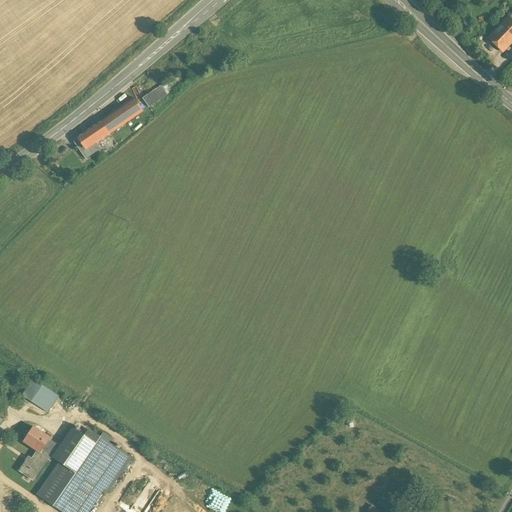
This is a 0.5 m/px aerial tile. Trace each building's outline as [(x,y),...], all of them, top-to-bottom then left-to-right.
[(511,21),(508,19),(490,38),(503,51),(511,42),(511,21)] [(156,93),(137,105),(142,114),(162,102),(156,93)] [(137,117),(129,105),(119,111),(127,124),(137,117)] [(119,111),(101,122),(91,128),(99,141),(109,135),(127,124),(119,111)] [(96,144),(99,141),(91,128),(76,138),(77,139),(72,142),(84,160),(99,150),(96,144)] [(59,396),(34,380),(23,396),(48,413),(59,396)] [(43,450),(50,439),(51,438),(34,427),(24,442),(38,451),(40,453),(43,450)] [(96,443),(73,428),(53,456),(52,458),(60,462),(37,495),(62,511),(88,511),(105,489),(127,456),(100,437),(96,443)] [(50,439),(43,450),(48,453),(53,456),(60,446),(50,439)] [(38,451),(32,460),(31,459),(28,463),(26,462),(20,471),(33,480),(47,460),(45,458),(48,453),(43,450),(40,453),(38,451)] [(127,456),(105,489),(109,492),(131,458),(127,456)] [(144,511),(159,489),(139,476),(120,503),(133,511),(144,511)]
